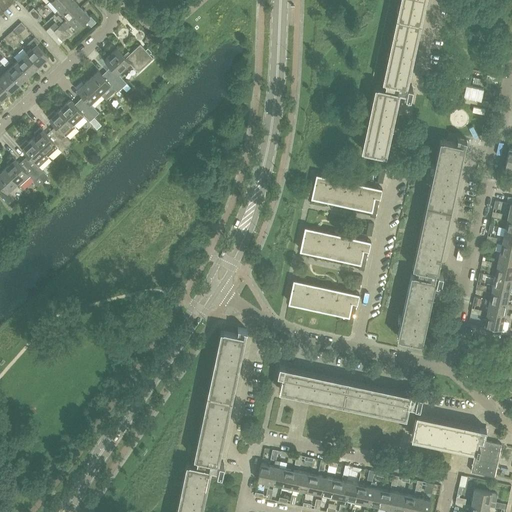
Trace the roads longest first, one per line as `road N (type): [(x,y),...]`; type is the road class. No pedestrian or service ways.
road 1 (residential): [(248,472),(263,434),(450,476),(443,511)]
road 2 (residential): [(357,349),(393,177)]
road 3 (tertiary): [(261,174),(280,0)]
road 4 (residential): [(357,349),(291,332),(217,290)]
road 5 (residential): [(252,339),(227,468),(248,472)]
road 6 (residential): [(455,331),(486,185)]
road 7 (tertiary): [(217,290),(249,232),(261,174)]
road 8 (tertiary): [(261,174),(205,284)]
